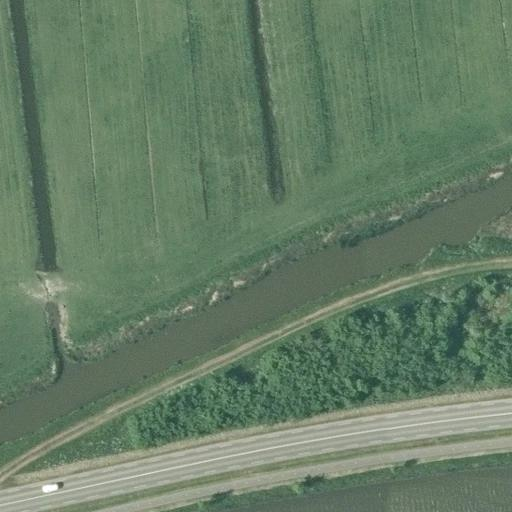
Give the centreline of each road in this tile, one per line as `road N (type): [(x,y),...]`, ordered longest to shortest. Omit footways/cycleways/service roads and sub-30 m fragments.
road 1 (track): [(0,474),(86,424),(369,289),(428,270),(511,258)]
road 2 (primary): [(511,415),(366,433),(0,507)]
